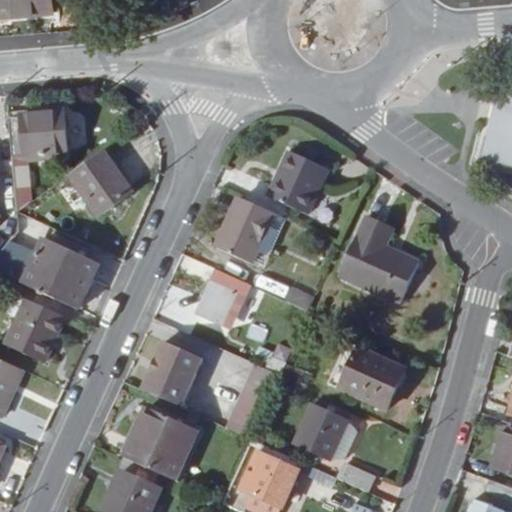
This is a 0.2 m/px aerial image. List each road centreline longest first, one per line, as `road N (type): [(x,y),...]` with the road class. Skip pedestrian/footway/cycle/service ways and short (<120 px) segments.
road 1 (residential): [(38,511),(192,164)]
road 2 (residential): [(417,511),(482,301),(511,249)]
road 3 (residential): [(348,93),(365,130),(511,235)]
road 4 (residential): [(0,68),(140,57)]
road 5 (residential): [(265,0),(140,57)]
